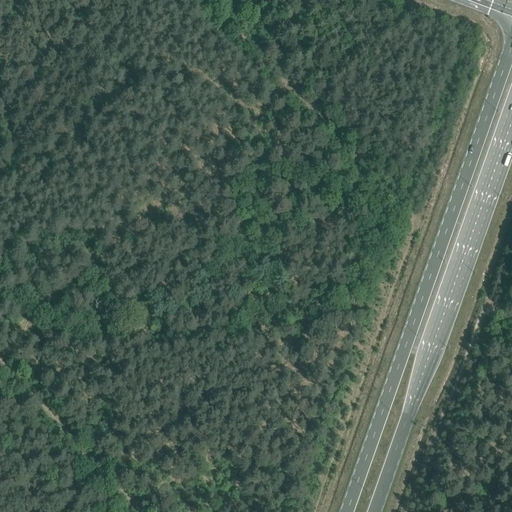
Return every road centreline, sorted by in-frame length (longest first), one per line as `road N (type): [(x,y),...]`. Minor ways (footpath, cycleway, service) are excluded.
road 1 (secondary): [(511,52),(346,511)]
road 2 (secondary): [(373,511),(511,129)]
